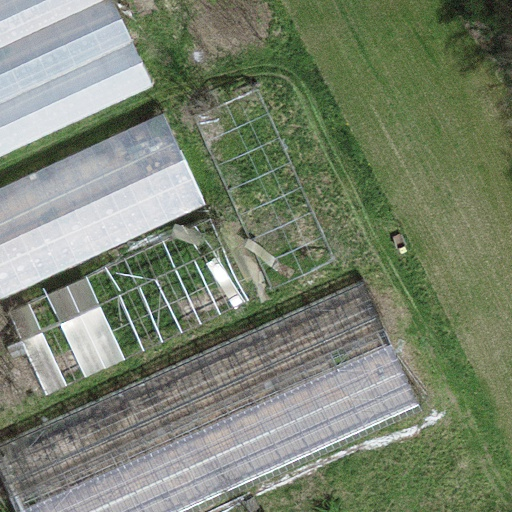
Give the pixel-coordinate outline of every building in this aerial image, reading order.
[(69,0),(0,32),(0,131),(139,67),(107,0),(69,0)] [(0,0),(0,25),(54,0),(0,0)] [(242,73),(187,98),(265,269),(320,244),(242,73)] [(0,171),(0,275),(195,185),(155,100),(0,171)] [(202,205),(0,295),(0,304),(33,378),(239,286),(202,205)] [(363,280),(0,444),(0,478),(15,511),(176,511),(419,402),(363,280)]
